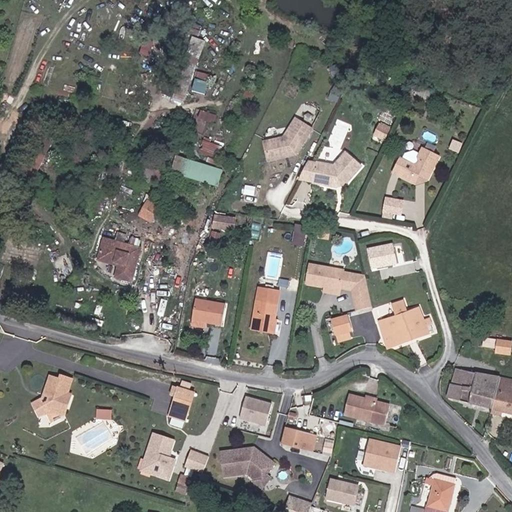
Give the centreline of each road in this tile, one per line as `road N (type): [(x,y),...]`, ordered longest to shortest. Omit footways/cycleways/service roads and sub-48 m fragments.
road 1 (residential): [(0,319),(289,384),(321,380),(363,354),(386,361),(420,381),(511,482)]
road 2 (unknown): [(436,397),(448,375),(447,354),(420,245)]
